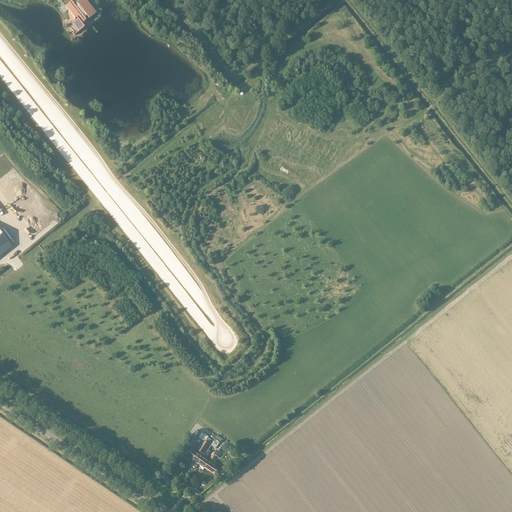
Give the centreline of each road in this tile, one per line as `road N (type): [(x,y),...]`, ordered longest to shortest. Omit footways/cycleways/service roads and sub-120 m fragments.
road 1 (track): [(222,263),(199,234),(199,204),(246,167),(282,89),(335,63),(386,106)]
road 2 (track): [(251,449),(511,241)]
road 3 (track): [(386,106),(406,105),(417,117),(222,263)]
road 4 (track): [(142,0),(200,63),(225,110),(193,142),(118,185)]
road 5 (track): [(348,0),(511,204)]
road 6 (unclassified): [(162,511),(0,402)]
road 7 (track): [(280,91),(289,56),(323,44),(350,52),(401,104)]
road 8 (track): [(511,218),(458,183),(422,135),(418,115)]
road 9 (track): [(105,157),(124,163),(166,134),(198,109),(210,83)]
road 10 (track): [(335,0),(234,81)]
road 11 (track): [(386,106),(349,136),(272,115)]
